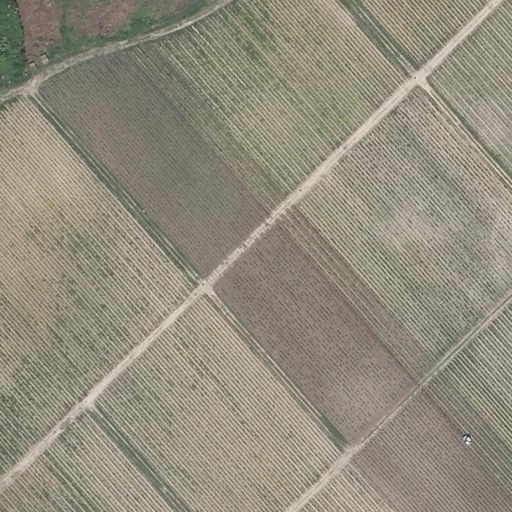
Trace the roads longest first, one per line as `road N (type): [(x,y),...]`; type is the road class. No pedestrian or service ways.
road 1 (track): [(492,0),(0,487)]
road 2 (track): [(287,511),(511,292)]
